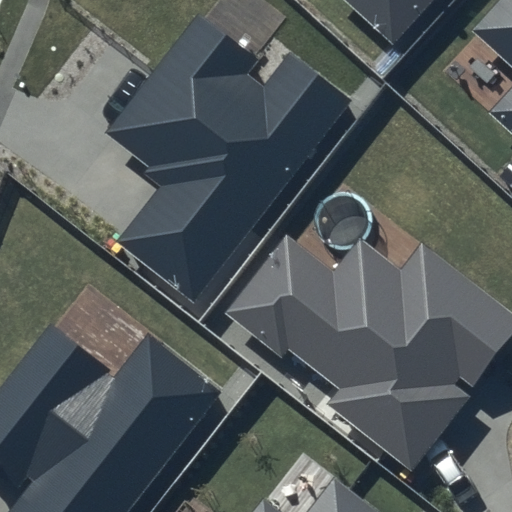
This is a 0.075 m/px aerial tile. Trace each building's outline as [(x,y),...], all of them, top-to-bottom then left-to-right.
[(425,0),(348,0),(391,38),(425,0)] [(511,0),(501,0),(475,29),(511,61),(511,90),(492,114),(511,131),(511,0)] [(255,59),(193,12),(101,130),(145,164),(138,174),(156,188),(114,242),(195,303),(352,100),(293,55),(264,92),(242,75),(255,59)] [(333,266),(288,231),(224,313),(282,358),(290,348),(342,389),(331,403),(411,465),(511,335),(511,312),(421,242),(398,270),(356,236),(333,266)] [(116,374),(50,323),(0,386),(0,461),(30,485),(8,511),(129,511),(227,389),(152,330),(116,374)] [(378,511),(333,478),(306,511),(282,511),(267,500),(257,511),(378,511)]
